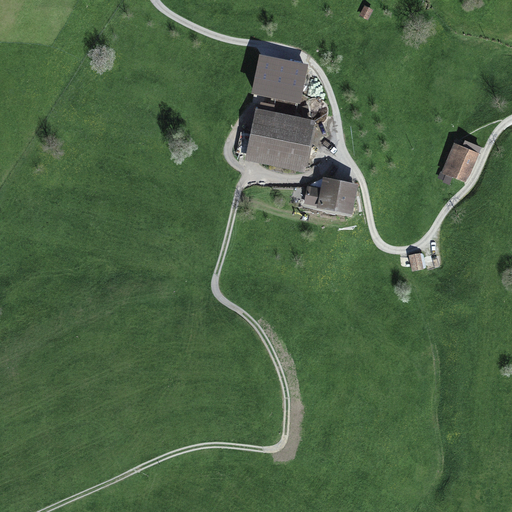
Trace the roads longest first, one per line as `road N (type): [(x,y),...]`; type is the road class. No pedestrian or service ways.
road 1 (track): [(41,511),(204,445),(273,450),(286,439),(289,397),(273,348),(221,301),(213,282),(246,177),(307,182),(320,177),(341,145)]
road 2 (residential): [(155,0),(196,27),(288,48),(316,66),(346,159),(366,190),(374,236),(388,250),(427,232),(466,186),(493,131),(511,119)]
